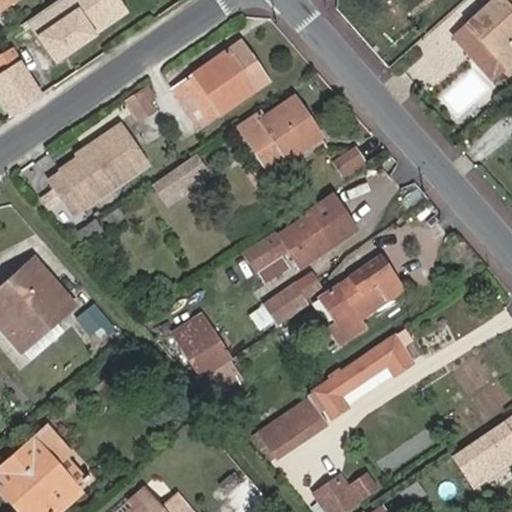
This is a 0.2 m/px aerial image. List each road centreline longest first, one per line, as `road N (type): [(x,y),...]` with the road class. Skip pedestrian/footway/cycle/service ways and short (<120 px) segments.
road 1 (tertiary): [(511,253),(288,0)]
road 2 (residential): [(224,0),(0,159)]
